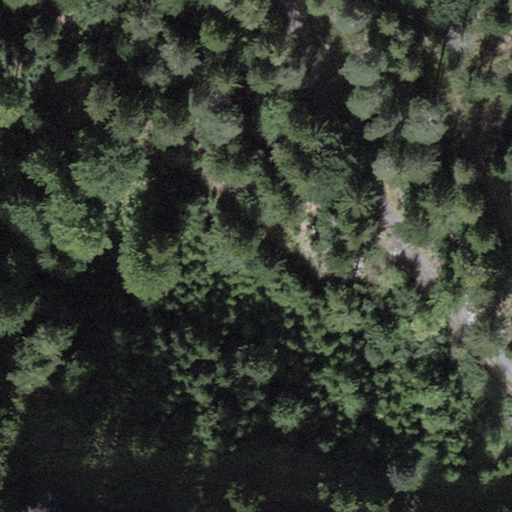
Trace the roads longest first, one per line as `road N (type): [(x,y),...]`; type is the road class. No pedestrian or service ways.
road 1 (track): [(0,488),(56,472),(173,467),(381,474),(511,491)]
road 2 (track): [(511,392),(402,244),(278,0)]
